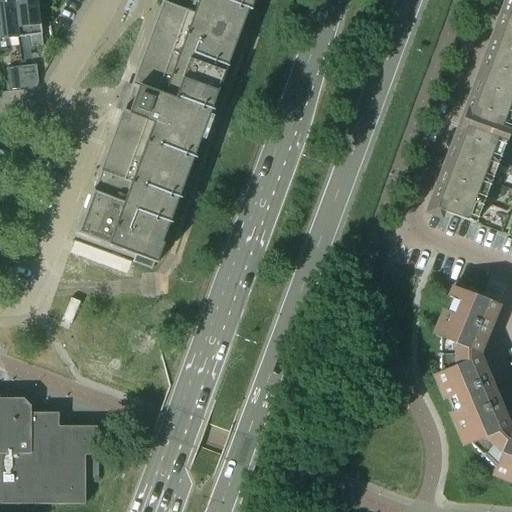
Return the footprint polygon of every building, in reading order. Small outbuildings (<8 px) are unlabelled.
[(17,39),(12,0),(0,0),(0,51),(7,51),(5,40),(17,39)] [(41,46),(35,0),(12,0),(17,39),(28,37),(30,48),(41,46)] [(150,271),(218,89),(250,0),(161,0),(74,235),(133,257),(131,264),(150,271)] [(511,0),(509,0),(457,142),(432,209),(442,213),(473,224),(511,239),(511,237),(511,0)] [(37,83),(35,66),(20,67),(23,91),(35,90),(37,83)] [(23,91),(20,67),(5,69),(8,93),(23,91)] [(472,353),(482,330),(487,332),(497,306),(455,289),(435,338),(438,339),(438,355),(436,355),(436,357),(438,357),(438,373),(435,375),(450,410),(487,395),(472,359),(472,353)] [(69,325),(79,303),(70,299),(60,321),(60,322),(69,325)] [(97,480),(100,428),(57,428),(57,414),(29,414),(29,407),(22,400),(7,400),(7,396),(0,393),(0,505),(83,505),(83,479),(97,480)] [(511,480),(511,436),(506,435),(502,430),(487,395),(450,410),(465,446),(468,445),(480,456),(478,458),(480,459),(481,458),(493,469),(491,472),(511,480)]
